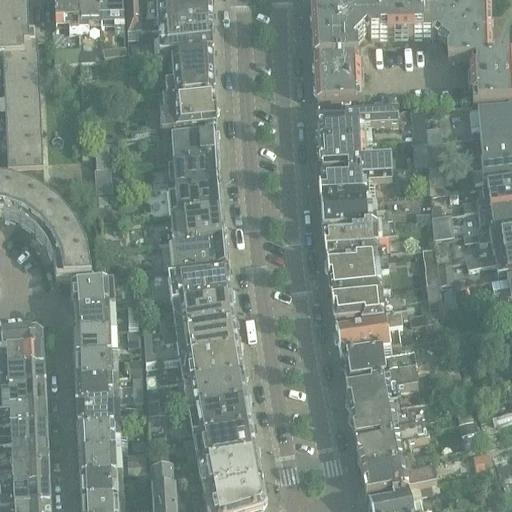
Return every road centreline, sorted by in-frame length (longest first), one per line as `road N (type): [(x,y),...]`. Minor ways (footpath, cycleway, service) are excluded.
road 1 (residential): [(245,0),(255,248),(290,477),(319,511)]
road 2 (residential): [(319,511),(329,468),(296,268),(280,0)]
road 3 (residential): [(0,318),(56,311),(68,511)]
